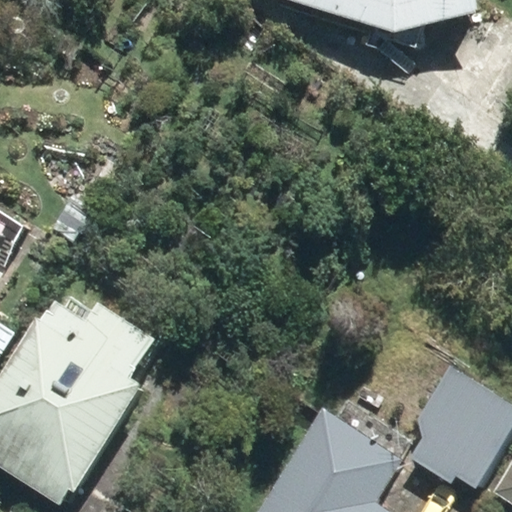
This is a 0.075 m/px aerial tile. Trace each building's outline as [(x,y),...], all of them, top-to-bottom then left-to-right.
[(250,0),(400,49),(484,31),(477,0),(250,0)] [(76,205),(55,236),(78,251),(99,219),(76,205)] [(0,287),(11,271),(0,264),(0,287)] [(45,335),(0,401),(0,452),(77,505),(82,508),(152,402),(140,393),(165,356),(146,344),(107,317),(94,336),(65,317),(50,339),(45,335)] [(0,371),(8,359),(19,343),(4,333),(0,338),(0,371)] [(431,451),(417,472),(455,496),(459,489),(481,503),(511,455),(511,412),(458,378),(424,431),(431,451)] [(389,511),(413,477),(333,424),(276,511),(389,511)] [(511,511),(511,489),(501,505),(511,511)]
